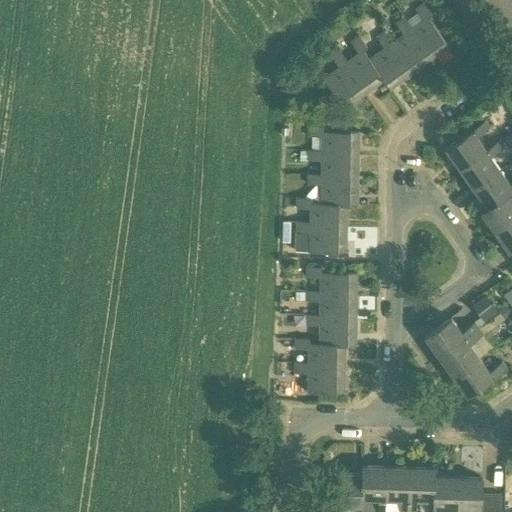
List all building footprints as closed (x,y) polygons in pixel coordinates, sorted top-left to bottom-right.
[(409,29),(430,59),(448,46),(427,17),(432,14),(423,2),(415,8),(422,19),(411,27),(409,29)] [(366,22),(372,31),(380,25),(375,17),(366,22)] [(409,29),(411,27),(404,17),(395,23),(403,33),(392,41),(390,43),(411,73),(430,59),(409,29)] [(390,43),(392,41),(384,31),(376,36),(383,47),(370,56),(385,78),(383,80),(389,88),(411,73),(390,43)] [(385,78),(370,56),(368,58),(363,50),(366,47),(358,36),(350,41),(358,52),(347,60),(345,61),(366,91),(383,80),(385,78)] [(345,61),(347,60),(339,49),(331,56),(338,66),(322,77),(344,107),(366,91),(345,61)] [(472,187),(499,168),(490,155),(503,146),(498,140),(485,149),(476,135),(489,126),(485,120),(445,148),(472,187)] [(321,154),(358,154),(358,131),(322,131),(322,126),(308,126),(308,136),(321,136),(321,149),(321,154)] [(290,137),(290,127),(279,127),(279,136),(290,137)] [(511,129),(502,137),(509,147),(511,144),(511,129)] [(321,154),(321,149),(308,149),(308,159),(321,160),(321,174),(321,178),(358,178),(358,154),(321,154)] [(307,151),(300,151),(299,161),(307,161),(307,151)] [(494,231),(511,218),(511,200),(507,193),(511,189),(511,180),(509,182),(499,168),(472,187),(486,207),(480,211),(494,231)] [(346,203),(357,203),(358,178),(321,178),(321,174),(308,173),(307,197),(310,197),(310,202),(320,202),(346,202),(346,203)] [(346,202),(320,202),(310,202),(310,197),(307,197),(297,197),(297,207),(310,208),(310,221),(309,226),(346,226),(346,203),(346,202)] [(511,218),(494,231),(508,252),(511,249),(511,218)] [(309,226),(310,221),(296,221),(296,232),(309,232),(309,251),(346,251),(346,226),(309,226)] [(319,295),(356,296),(356,272),(320,271),(320,266),(307,266),(307,276),(319,277),(319,290),(319,295)] [(319,295),(319,290),(306,290),(306,300),(319,300),(319,314),(319,319),(356,320),(356,296),(319,295)] [(305,300),(305,291),(294,291),(294,300),(305,300)] [(497,312),(484,295),(471,305),(484,323),(497,312)] [(511,313),(505,304),(497,309),(505,320),(511,314),(511,313)] [(319,319),(319,314),(306,314),(306,324),(319,324),(318,342),(345,342),(344,344),(355,344),(356,320),(319,319)] [(438,355),(478,327),(474,322),(461,331),(451,317),(424,335),(438,355)] [(452,375),(479,356),(469,343),(482,333),(478,327),(438,355),(452,375)] [(345,342),(318,342),(308,342),(308,338),(295,338),(295,348),(308,348),(307,361),(307,367),(344,368),(344,344),(345,342)] [(479,356),(452,375),(466,395),(506,367),(501,361),(488,370),(479,356)] [(307,367),(307,361),(294,361),(294,372),(307,372),(307,391),(344,392),(344,368),(307,367)] [(384,498),(386,465),(361,465),(361,473),(361,497),(377,498),(377,511),(384,511),(385,498),(384,498)] [(408,511),(409,466),(386,465),(384,498),(385,498),(401,499),(400,511),(408,511)] [(433,475),(434,475),(434,467),(409,466),(408,511),(415,511),(416,499),(432,499),(433,475)] [(361,473),(337,472),(335,511),(343,511),(344,505),(361,505),(361,497),(361,473)] [(458,476),(434,475),(433,475),(432,499),(431,511),(439,511),(440,508),(457,508),(458,476)] [(458,476),(457,508),(473,509),(473,511),(501,511),(502,494),(482,493),(482,476),(458,476)]
